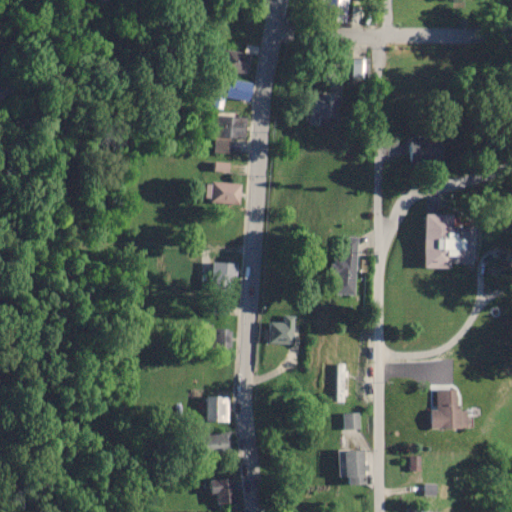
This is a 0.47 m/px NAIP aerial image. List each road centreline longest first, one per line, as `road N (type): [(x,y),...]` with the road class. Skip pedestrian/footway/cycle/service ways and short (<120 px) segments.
road 1 (residential): [(257,511),(245,405),(273,0)]
road 2 (residential): [(378,511),(379,36)]
road 3 (residential): [(0,135),(8,511)]
road 4 (residential): [(378,235),(411,195),(511,160)]
road 5 (residential): [(385,36),(511,29)]
